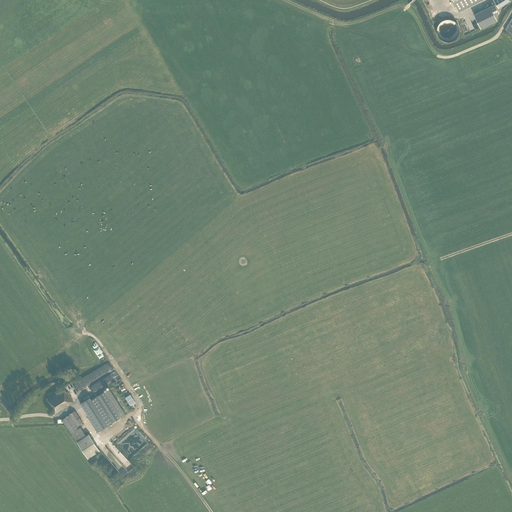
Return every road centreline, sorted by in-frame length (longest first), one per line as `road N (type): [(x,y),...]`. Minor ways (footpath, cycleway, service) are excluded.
road 1 (track): [(97,438),(138,405),(87,334)]
road 2 (track): [(132,415),(210,511)]
